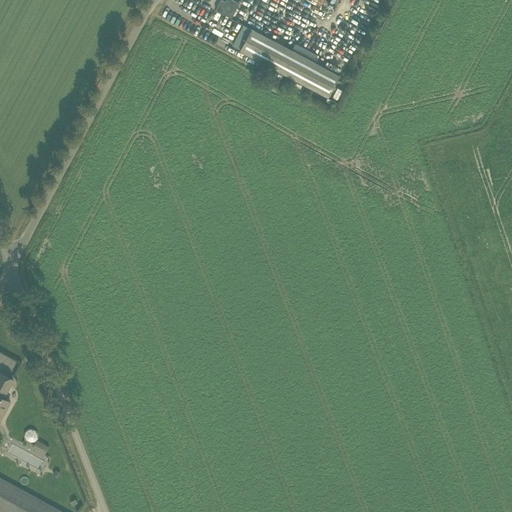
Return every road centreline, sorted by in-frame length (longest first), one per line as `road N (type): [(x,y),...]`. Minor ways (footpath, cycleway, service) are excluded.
road 1 (unclassified): [(13,262),(151,0)]
road 2 (unclassified): [(110,511),(13,262)]
